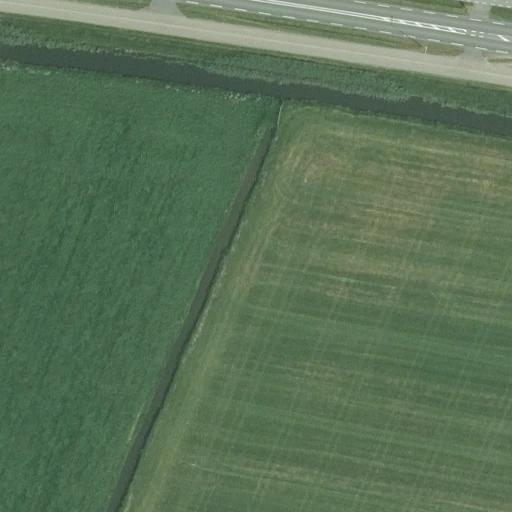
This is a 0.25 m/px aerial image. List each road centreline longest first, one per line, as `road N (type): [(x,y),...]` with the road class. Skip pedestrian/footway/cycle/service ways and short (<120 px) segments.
road 1 (unclassified): [(511,78),(0,3)]
road 2 (primary): [(511,40),(248,0)]
